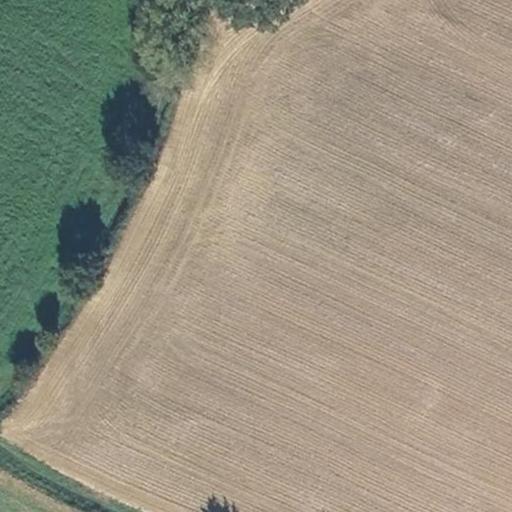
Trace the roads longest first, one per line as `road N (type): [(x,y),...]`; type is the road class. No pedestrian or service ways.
road 1 (track): [(0,397),(122,189),(180,45),(174,0)]
road 2 (track): [(0,445),(118,511)]
